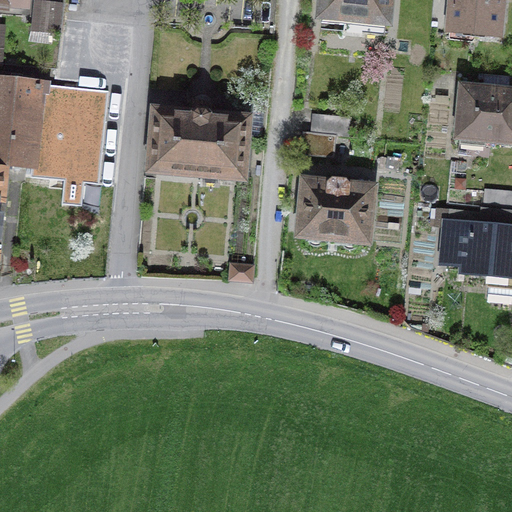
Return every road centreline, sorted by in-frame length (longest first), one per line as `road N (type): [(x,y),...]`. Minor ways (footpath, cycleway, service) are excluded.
road 1 (residential): [(288,0),(263,318)]
road 2 (residential): [(143,0),(115,306)]
road 3 (secondary): [(263,318),(511,397)]
road 4 (secondary): [(115,306),(263,318)]
